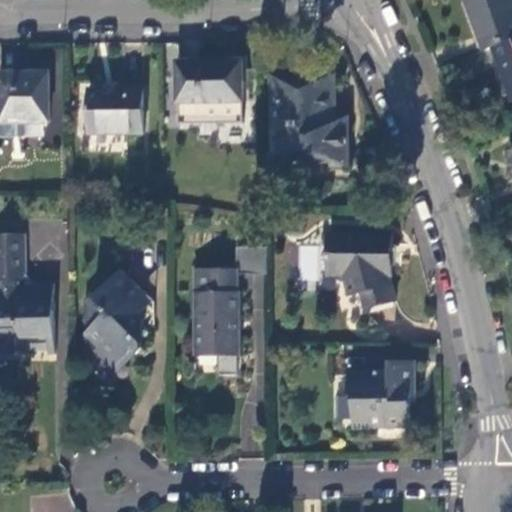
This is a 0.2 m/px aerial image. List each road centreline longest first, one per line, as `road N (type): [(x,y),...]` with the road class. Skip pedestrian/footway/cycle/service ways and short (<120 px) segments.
road 1 (residential): [(483,495),(450,481),(143,482)]
road 2 (secondary): [(396,80),(450,219),(492,401)]
road 3 (residential): [(0,11),(324,0)]
road 4 (residential): [(143,482),(136,462),(117,453),(96,460),(87,479),(106,508),(128,506),(142,490)]
